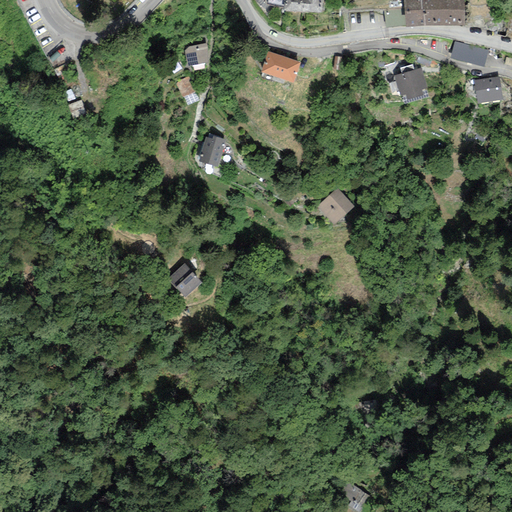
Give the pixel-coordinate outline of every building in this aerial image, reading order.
[(267,0),(267,4),(283,8),(284,0),(267,0)] [(322,0),(284,0),(283,8),(283,11),(322,13),(322,0)] [(464,0),(403,0),(405,27),(422,25),(464,25),(464,0)] [(488,51),(454,42),(450,58),(484,67),(488,51)] [(189,46),(183,51),(187,67),(206,63),(206,43),(189,46)] [(300,62),(267,51),(260,71),(294,82),(300,62)] [(342,57),(335,56),(333,71),(340,71),(342,57)] [(400,68),(402,73),(414,70),(412,65),(400,68)] [(421,89),(426,88),(420,68),(414,70),(402,73),(395,75),(401,95),(405,94),(406,100),(423,95),(421,89)] [(188,76),(175,83),(182,97),(184,96),(195,91),(196,91),(188,76)] [(473,82),(477,104),(502,99),(498,77),(473,82)] [(75,99),(71,89),(64,92),(68,102),(75,99)] [(195,91),(184,96),(188,105),(199,100),(195,91)] [(67,106),(73,120),(86,114),(80,100),(67,106)] [(199,161),(218,167),(226,139),(214,135),(213,139),(206,137),(199,161)] [(353,206),(336,188),(317,207),(334,225),(353,206)] [(202,282),(185,263),(168,278),(185,298),(202,282)] [(375,398),(364,401),(366,411),(378,409),(375,398)] [(368,495),(348,483),(341,494),(350,501),(348,505),(358,510),(368,495)]
